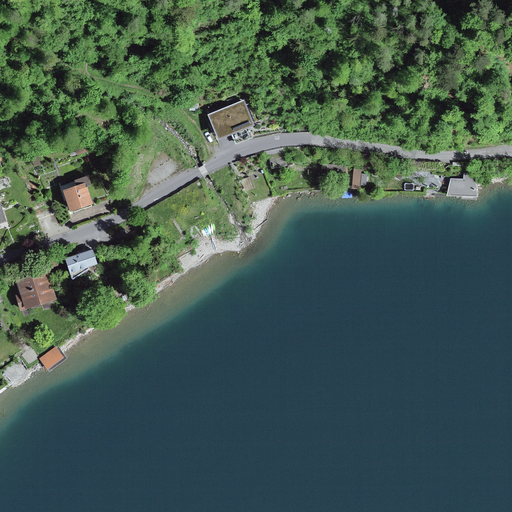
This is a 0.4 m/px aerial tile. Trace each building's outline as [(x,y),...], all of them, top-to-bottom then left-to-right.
[(246,95),(206,111),(217,137),(232,131),(236,141),(249,136),(245,126),(256,122),(246,95)] [(73,143),(78,154),(87,151),(83,140),(73,143)] [(39,156),(32,158),(35,165),(41,163),(39,156)] [(346,166),(322,163),(321,174),(337,176),(336,179),(345,180),(346,166)] [(390,172),(400,179),(406,171),(396,164),(390,172)] [(362,168),(354,168),(352,187),(359,187),(362,168)] [(76,181),(62,186),(70,207),(92,199),(86,182),(91,180),(89,172),(75,177),(76,181)] [(450,177),(447,195),(478,194),(476,173),(463,173),(463,178),(450,177)] [(250,176),(240,180),(245,191),(255,187),(250,176)] [(93,247),(65,256),(73,277),(89,267),(89,264),(98,261),(93,247)] [(49,267),(59,264),(56,253),(46,256),(49,267)] [(48,265),(16,276),(21,292),(16,294),(21,308),(58,295),(48,265)] [(56,345),(39,358),(46,367),(63,355),(56,345)]
